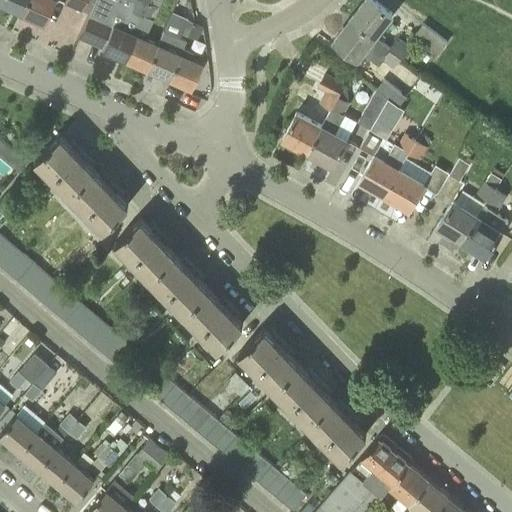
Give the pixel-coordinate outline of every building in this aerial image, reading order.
[(0,0),(0,3),(19,12),(24,0),(0,0)] [(24,0),(19,12),(42,22),(52,0),(24,0)] [(89,13),(93,4),(92,3),(93,0),(64,0),(64,2),(89,13)] [(132,35),(148,0),(133,0),(121,28),(100,19),(105,9),(93,4),(89,13),(79,36),(102,46),(101,48),(122,58),(132,35)] [(144,67),(155,43),(145,38),(162,0),(148,0),(132,35),(122,58),(144,67)] [(374,0),(364,0),(351,17),(374,35),(391,12),(374,0)] [(390,48),(374,35),(351,17),(333,40),(356,58),(362,50),(379,63),(383,59),(393,66),(401,56),(390,48)] [(187,34),(193,22),(184,18),(178,30),(187,34)] [(202,26),(193,22),(187,34),(196,38),(202,26)] [(439,51),(447,41),(424,23),(416,34),(439,51)] [(167,77),(181,46),(184,38),(162,29),(155,43),(144,67),(167,77)] [(390,48),(401,56),(409,44),(398,36),(390,48)] [(181,46),(167,77),(190,88),(201,63),(189,58),(192,51),(181,46)] [(321,102),(331,107),(332,108),(339,96),(345,84),(324,73),(318,85),(327,90),(321,102)] [(377,88),(388,97),(398,104),(405,94),(383,78),(377,88)] [(349,97),(348,88),(349,86),(345,84),(339,96),(348,100),(349,97)] [(370,127),(388,97),(377,88),(358,120),(370,127)] [(331,107),(321,124),(317,131),(308,150),(333,164),(347,138),(335,132),(345,114),(343,113),(350,101),(348,100),(339,96),(332,108),(331,107)] [(398,104),(388,97),(370,127),(370,128),(384,137),(402,107),(398,104)] [(317,131),(321,124),(296,111),(282,137),(308,150),(317,131)] [(397,143),(409,150),(420,132),(409,125),(405,132),(405,131),(397,143)] [(420,132),(409,150),(421,157),(428,145),(427,144),(430,139),(420,132)] [(60,134),(35,157),(103,228),(128,204),(60,134)] [(0,154),(20,171),(29,161),(0,136),(0,154)] [(359,178),(383,193),(398,167),(375,153),(374,153),(359,178)] [(460,155),(450,172),(449,173),(460,180),(470,162),(460,155)] [(398,167),(383,193),(409,207),(423,182),(398,167)] [(487,197),(503,173),(494,167),(486,180),(484,178),(477,191),(487,197)] [(503,173),(487,197),(501,206),(508,194),(497,187),(505,174),(503,173)] [(460,239),(476,214),(452,199),(437,224),(460,239)] [(476,214),(460,239),(486,256),(502,231),(500,230),(508,218),(485,203),(477,215),(476,214)] [(140,217),(115,240),(217,347),(242,323),(140,217)] [(0,260),(14,243),(5,235),(0,241),(0,260)] [(0,263),(8,270),(24,252),(14,243),(0,260),(0,263)] [(8,270),(17,278),(33,260),(24,252),(8,270)] [(33,260),(17,278),(27,287),(43,268),(33,260)] [(36,295),(52,276),(43,268),(27,287),(36,295)] [(46,303),(62,284),(52,276),(36,295),(46,303)] [(55,311),(71,292),(62,284),(46,303),(55,311)] [(65,319),(81,301),(71,292),(55,311),(65,319)] [(74,327),(90,309),(81,301),(65,319),(74,327)] [(84,336),(100,317),(90,309),(74,327),(84,336)] [(93,344),(109,325),(100,317),(84,336),(93,344)] [(103,352),(119,333),(109,325),(93,344),(103,352)] [(263,327),(239,351),(341,457),(366,433),(263,327)] [(119,333),(103,352),(112,360),(128,341),(119,333)] [(34,381),(49,363),(35,351),(11,381),(18,387),(27,377),(33,382),(34,381)] [(49,363),(34,381),(33,382),(24,393),(33,400),(57,370),(49,363)] [(241,395),(250,385),(236,371),(226,380),(241,395)] [(161,399),(174,384),(165,377),(152,392),(161,399)] [(170,407),(183,391),(174,384),(161,399),(170,407)] [(191,399),(187,395),(183,391),(170,407),(179,414),(191,399)] [(187,421),(200,406),(191,399),(179,414),(187,421)] [(78,418),(67,430),(75,437),(99,410),(91,403),(78,418)] [(209,413),(202,408),(200,406),(187,421),(196,429),(209,413)] [(128,416),(122,410),(107,427),(114,432),(128,416)] [(60,424),(67,430),(78,418),(71,411),(60,424)] [(0,433),(0,434),(19,451),(37,429),(17,413),(0,433)] [(205,436),(218,421),(209,413),(196,429),(205,436)] [(45,420),(37,429),(19,451),(38,466),(56,445),(64,436),(45,420)] [(214,443),(226,428),(218,421),(205,436),(214,443)] [(222,451),(235,435),(226,428),(214,443),(222,451)] [(365,511),(389,485),(410,460),(379,434),(317,506),(312,511),(365,511)] [(231,458),(244,443),(235,435),(222,451),(231,458)] [(149,437),(119,473),(128,481),(145,460),(156,469),(169,454),(149,437)] [(108,444),(117,452),(122,446),(113,438),(108,444)] [(240,465),(253,450),(244,443),(231,458),(240,465)] [(108,463),(117,452),(108,444),(99,455),(108,463)] [(56,445),(38,466),(56,482),(74,461),(56,445)] [(249,473),(262,457),(253,450),(240,465),(249,473)] [(258,480),(270,465),(262,457),(249,473),(258,480)] [(410,460),(389,485),(408,502),(430,477),(410,460)] [(74,461),(56,482),(76,499),(94,478),(74,461)] [(266,487),(279,472),(270,465),(258,480),(266,487)] [(275,495),(288,479),(279,472),(266,487),(275,495)] [(430,477),(408,502),(420,511),(434,511),(450,494),(430,477)] [(284,502),(297,487),(288,479),(275,495),(284,502)] [(158,505),(167,494),(159,487),(150,498),(158,505)] [(297,487),(284,502),(293,509),(306,494),(297,487)] [(89,509),(91,511),(120,511),(126,505),(106,489),(89,509)] [(165,511),(168,511),(178,501),(169,493),(167,494),(158,505),(165,511)] [(450,494),(434,511),(468,511),(470,511),(450,494)]
